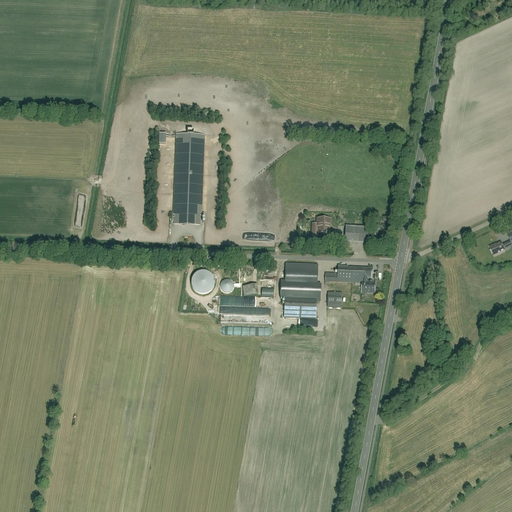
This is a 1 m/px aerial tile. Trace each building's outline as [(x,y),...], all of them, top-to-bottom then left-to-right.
[(190,130),(190,135),(177,135),(174,225),(203,226),(206,136),(196,135),(196,130),(190,130)] [(322,238),(322,234),(332,235),(333,218),(319,217),(319,224),(312,224),(311,237),(322,238)] [(346,226),(345,243),(370,245),(371,227),(346,226)] [(506,253),(505,250),(511,248),(511,250),(511,233),(508,236),(511,242),(503,245),(502,242),(489,248),(493,259),(506,253)] [(287,265),(286,287),(316,288),(317,266),(287,265)] [(338,265),(338,274),(326,274),(326,283),(343,283),(343,282),(363,283),(362,295),(377,295),(378,282),(373,282),(373,267),(338,265)] [(241,287),(242,297),(260,295),(258,285),(241,287)] [(286,299),(286,317),(316,319),(317,300),(286,299)]
